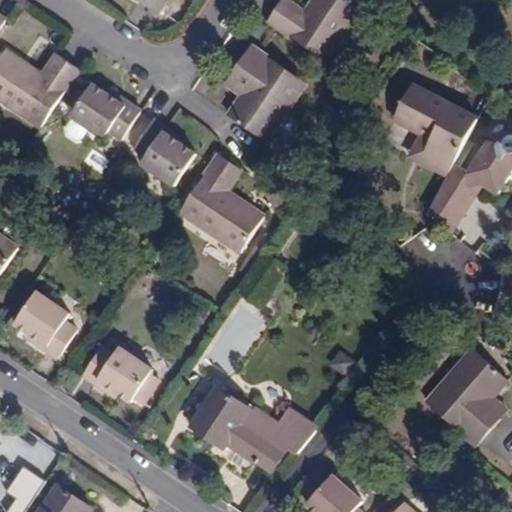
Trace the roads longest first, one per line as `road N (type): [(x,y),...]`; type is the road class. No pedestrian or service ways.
road 1 (residential): [(270,511),(462,263)]
road 2 (residential): [(0,371),(210,511)]
road 3 (residential): [(59,0),(172,74),(223,0)]
